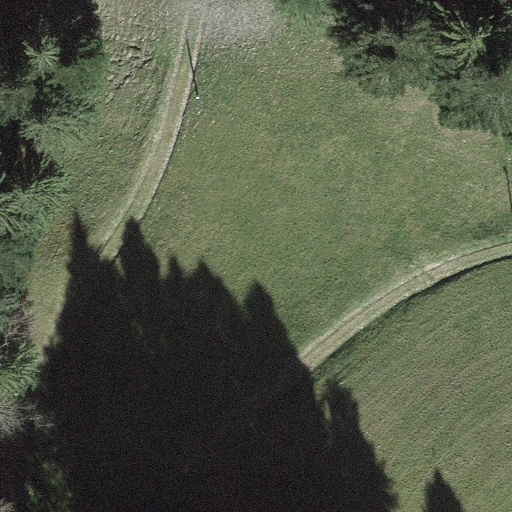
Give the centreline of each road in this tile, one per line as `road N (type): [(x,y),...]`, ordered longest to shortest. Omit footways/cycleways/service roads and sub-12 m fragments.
road 1 (track): [(198,0),(161,153),(133,209),(71,296),(15,441),(8,511)]
road 2 (track): [(148,511),(380,301),(511,242)]
